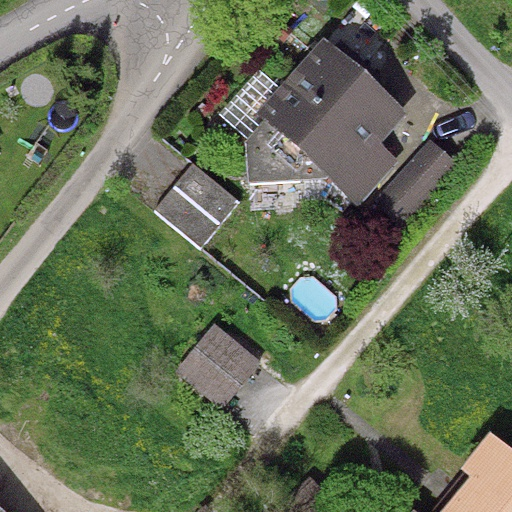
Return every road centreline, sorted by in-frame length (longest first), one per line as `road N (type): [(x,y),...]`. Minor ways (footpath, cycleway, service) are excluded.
road 1 (residential): [(511,157),(206,511),(72,511),(0,453)]
road 2 (residential): [(168,0),(0,288)]
road 3 (residential): [(424,0),(511,103)]
